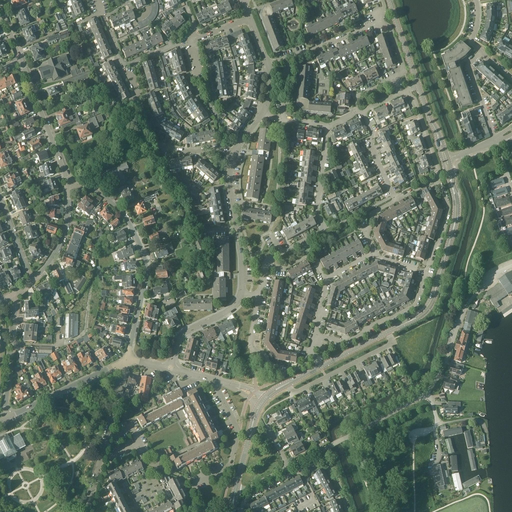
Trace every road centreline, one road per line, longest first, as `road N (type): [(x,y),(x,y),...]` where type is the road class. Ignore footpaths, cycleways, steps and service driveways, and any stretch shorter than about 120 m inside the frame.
road 1 (residential): [(288,467),(428,390),(464,310)]
road 2 (residential): [(232,152),(185,151),(151,136),(95,0)]
road 3 (residential): [(127,359),(144,257),(109,200),(68,186)]
road 4 (residential): [(259,296),(269,259),(324,229),(316,212),(327,127)]
road 5 (tertiary): [(387,332),(431,302),(456,208),(445,159)]
road 6 (residential): [(205,511),(193,484),(229,467),(237,433),(217,381)]
road 7 (residential): [(315,334),(344,342),(414,305),(425,271)]
road 8 (residential): [(242,292),(228,186),(232,152)]
road 9 (residential): [(4,419),(127,359)]
road 10 (residential): [(68,186),(21,59)]
road 11 (residential): [(287,383),(292,393),(392,343),(387,332)]
road 12 (residential): [(267,66),(385,18)]
road 13 (residential): [(4,419),(13,295)]
